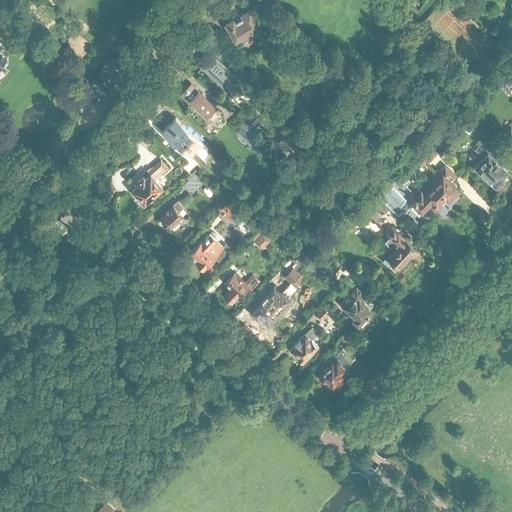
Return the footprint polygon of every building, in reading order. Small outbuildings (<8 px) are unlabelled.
[(238,46),(262,32),(249,10),(241,15),(243,18),(235,23),(233,19),(226,24),(238,46)] [(0,64),(1,63),(5,64),(9,59),(7,54),(8,53),(1,48),(6,42),(0,37),(0,64)] [(245,86),(212,55),(201,66),(234,97),(245,86)] [(123,65),(112,59),(111,58),(110,60),(109,59),(107,62),(105,61),(102,67),(104,68),(101,74),(104,75),(101,79),(112,85),(115,79),(117,80),(118,79),(124,67),(122,67),(123,65)] [(487,58),(479,66),(485,72),(493,63),(487,58)] [(511,78),(509,75),(501,84),(511,93),(511,92),(511,78)] [(86,94),(87,94),(105,104),(111,92),(99,85),(100,83),(94,80),(86,94)] [(191,83),(180,94),(188,102),(198,111),(210,123),(221,111),(191,83)] [(254,113),(246,122),(255,131),(264,122),(254,113)] [(469,133),(479,122),(470,114),(459,124),(469,133)] [(176,117),(167,127),(162,132),(190,158),(198,149),(201,153),(207,147),(176,117)] [(234,127),(261,152),(267,145),(241,120),(234,127)] [(149,142),(152,137),(146,133),(143,138),(149,142)] [(274,146),(286,158),(294,150),(281,138),(274,146)] [(487,152),(488,151),(480,144),(476,149),(483,156),(475,165),(496,185),(499,184),(502,181),(501,176),(506,171),(487,152)] [(428,146),(415,160),(422,166),(430,159),(431,160),(437,154),(428,146)] [(163,187),(155,179),(168,168),(161,159),(148,171),(150,174),(146,179),(144,176),(137,182),(139,184),(133,190),(145,203),(163,187)] [(411,194),(416,199),(411,205),(419,213),(429,202),(431,206),(433,207),(434,208),(436,208),(438,208),(440,207),(441,205),(442,204),(443,198),(446,195),(448,198),(457,189),(449,181),(452,178),(449,175),(451,172),(444,165),(439,171),(436,169),(427,178),(432,183),(425,191),(420,186),(411,194)] [(204,182),(195,173),(185,183),(193,192),(204,182)] [(399,188),(403,183),(398,178),(393,183),(399,188)] [(378,199),(372,193),(367,199),(373,204),(372,204),(382,213),(387,208),(378,199)] [(164,224),(169,226),(170,227),(171,226),(172,227),(183,216),(179,211),(184,206),(178,200),(173,205),(171,207),(165,213),(160,218),(163,220),(164,224)] [(234,207),(227,201),(219,210),(226,216),(234,207)] [(360,209),(373,222),(379,217),(365,203),(360,209)] [(243,208),(240,211),(246,217),(249,213),(243,208)] [(387,257),(393,263),(389,267),(395,272),(398,268),(399,268),(412,255),(417,260),(423,254),(406,239),(407,238),(398,230),(392,225),(386,232),(391,237),(391,238),(399,245),(387,257)] [(255,241),(262,248),(270,240),(263,233),(255,241)] [(226,244),(224,246),(211,234),(205,240),(203,238),(188,254),(204,269),(215,257),(219,260),(231,248),(226,244)] [(299,250),(286,264),(294,272),(307,258),(299,250)] [(232,303),(239,296),(249,285),(257,277),(253,273),(245,281),(235,271),(224,282),(231,288),(224,295),(232,303)] [(350,278),(366,293),(371,287),(356,272),(350,278)] [(291,299),(276,285),(254,309),(252,311),(257,316),(259,314),(268,323),(270,321),(271,322),(276,316),(275,315),(291,299)] [(354,320),(359,324),(371,311),(359,299),(364,294),(357,287),(342,303),(345,306),(357,317),(354,320)] [(322,321),(330,312),(324,307),(316,315),(322,321)] [(306,334),(305,333),(290,349),(304,362),(319,346),(312,339),(318,332),(313,327),(306,334)] [(333,360),(332,359),(319,373),(321,375),(320,376),(320,378),(323,380),(325,380),(334,387),(337,384),(338,385),(345,378),(343,376),(347,373),(345,371),(348,368),(347,367),(354,360),(342,349),(333,360)] [(118,511),(107,501),(96,511),(118,511)]
